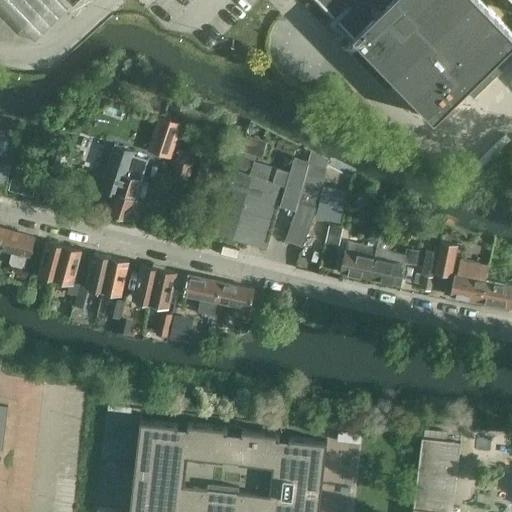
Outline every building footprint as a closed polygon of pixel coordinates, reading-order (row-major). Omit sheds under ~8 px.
[(70,8),(61,0),(0,0),(0,5),(35,42),(70,8)] [(511,0),(71,0),(73,1),(74,0),(317,0),(350,33),(354,38),(361,44),(435,120),(436,119),(436,118),(465,89),(473,97),(511,59),(511,0)] [(163,119),(152,151),(169,157),(179,124),(163,119)] [(266,142),(246,136),(241,152),(260,158),(266,142)] [(116,146),(102,188),(114,192),(108,213),(128,219),(129,218),(134,219),(136,213),(131,211),(147,159),(133,155),(134,152),(116,146)] [(171,159),(169,165),(174,167),(170,184),(186,187),(194,154),(178,150),(176,160),(171,159)] [(213,153),(210,164),(200,161),(191,192),(223,202),(233,170),(219,166),(223,156),(213,153)] [(61,175),(66,163),(55,158),(50,171),(61,175)] [(214,232),(250,243),(266,248),(281,197),(298,202),(284,238),(302,245),(315,209),(314,208),(325,170),(308,164),(301,185),(286,180),(284,186),(233,170),(223,202),(214,232)] [(0,171),(0,193),(9,196),(11,188),(24,191),(28,174),(13,170),(12,175),(0,171)] [(323,187),(314,217),(337,224),(346,194),(323,187)] [(35,236),(3,227),(0,237),(0,244),(1,245),(0,249),(0,256),(10,259),(9,261),(24,266),(28,253),(30,253),(35,236)] [(370,278),(381,228),(379,228),(378,232),(370,231),(369,238),(367,238),(366,246),(347,242),(345,251),(344,251),(341,272),(370,278)] [(381,228),(370,278),(399,285),(404,263),(417,265),(420,251),(405,249),(404,255),(388,251),(392,230),(381,228)] [(66,244),(48,239),(39,272),(56,276),(66,244)] [(76,269),(82,249),(66,244),(56,276),(69,280),(66,292),(76,295),(77,290),(78,286),(79,286),(83,271),(76,269)] [(456,248),(441,244),(439,252),(435,275),(450,278),(456,248)] [(431,290),(433,277),(434,275),(435,275),(439,252),(425,250),(421,275),(415,274),(413,283),(422,284),(421,289),(431,290)] [(104,289),(111,256),(94,252),(87,285),(104,289)] [(121,293),(128,260),(111,256),(104,289),(121,293)] [(455,274),(452,289),(448,288),(447,294),(479,301),(487,265),(459,260),(456,274),(455,274)] [(157,266),(140,262),(132,295),(150,299),(157,266)] [(487,265),(479,301),(510,307),(511,299),(511,286),(484,280),(487,265)] [(150,299),(150,300),(167,304),(175,271),(157,266),(150,299)] [(187,273),(183,293),(200,297),(198,309),(214,312),(221,280),(187,273)] [(221,280),(214,312),(222,313),(223,310),(247,314),(248,305),(249,306),(253,288),(253,287),(221,280)] [(79,286),(78,286),(77,290),(76,295),(74,302),(73,306),(83,308),(88,288),(79,286)] [(272,292),(253,288),(249,306),(269,309),(272,292)] [(125,300),(117,298),(112,316),(120,318),(125,300)] [(155,334),(167,337),(172,314),(161,311),(155,334)] [(193,319),(174,315),(169,339),(187,343),(193,319)] [(213,318),(211,326),(219,328),(221,319),(213,318)] [(120,319),(118,330),(127,332),(129,321),(120,319)] [(107,405),(106,415),(107,416),(130,418),(131,408),(127,407),(107,405)] [(140,419),(129,511),(318,511),(321,487),(327,440),(290,436),(290,440),(278,439),(279,433),(241,429),(241,432),(227,431),(227,427),(202,424),(188,422),(187,429),(176,427),(177,423),(151,421),(140,419)] [(338,432),(337,442),(360,445),(361,435),(338,432)] [(458,511),(459,506),(453,506),(460,441),(422,436),(414,507),(412,507),(412,508),(413,508),(412,511),(458,511)]
